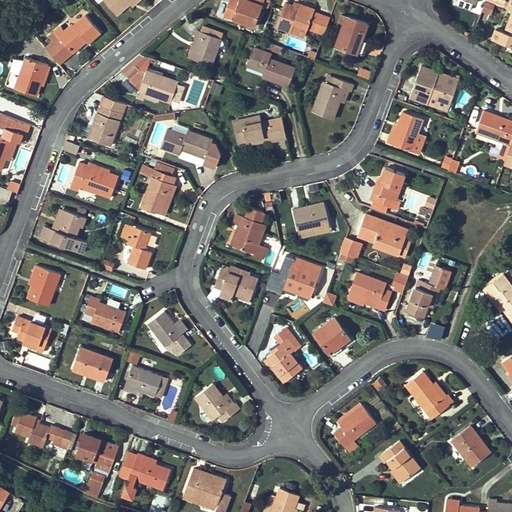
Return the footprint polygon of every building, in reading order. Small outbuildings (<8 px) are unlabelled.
[(104,0),(116,14),(129,3),(132,0),(104,0)] [(255,26),(263,5),(249,0),(239,0),(237,0),(229,0),(224,14),(255,26)] [(470,9),(473,2),(467,0),(457,0),(456,4),(470,9)] [(494,4),(485,1),(482,10),(490,13),(494,4)] [(314,9),(300,4),(299,7),(292,5),(285,2),(276,26),(290,32),(294,23),(307,28),(324,34),(330,18),(314,12),(314,9)] [(511,12),(505,32),(496,29),(492,39),(511,46),(509,49),(511,50),(511,12)] [(338,21),(344,23),(347,15),(341,13),(338,21)] [(367,23),(347,15),(344,23),(336,44),(354,51),(358,40),(362,42),(363,37),(362,37),(367,23)] [(71,48),(84,38),(86,42),(88,44),(101,33),(87,16),(75,25),(73,24),(66,30),(62,25),(49,36),(53,41),(67,58),(74,52),(71,48)] [(307,28),(294,23),(290,32),(304,37),(307,28)] [(220,37),(222,32),(203,25),(201,31),(220,37)] [(194,36),(196,37),(199,38),(192,58),(211,65),(222,38),(220,37),(201,31),(197,29),(194,36)] [(189,57),(192,58),(199,38),(196,37),(189,57)] [(74,52),(86,42),(84,38),(71,48),(74,52)] [(367,40),(368,55),(381,54),(380,38),(367,40)] [(358,52),(362,42),(358,40),(354,51),(358,52)] [(67,58),(53,41),(46,47),(60,64),(67,58)] [(289,85),(295,68),(270,58),(271,54),(254,47),(248,65),(264,71),(263,75),(289,85)] [(308,56),(315,58),(317,53),(310,50),(308,56)] [(132,60),(137,67),(146,59),(149,56),(140,53),(132,60)] [(15,87),(37,95),(41,83),(39,82),(43,71),(46,72),(48,64),(25,56),(24,61),(15,58),(5,84),(15,87)] [(137,67),(132,60),(121,69),(127,76),(137,67)] [(44,84),(50,65),(48,64),(46,72),(43,71),(39,82),(41,83),(44,84)] [(428,102),(431,95),(450,102),(456,86),(436,78),(438,75),(439,72),(421,65),(409,97),(427,103),(428,102)] [(369,77),(371,69),(359,66),(357,74),(369,77)] [(172,99),(173,96),(176,86),(177,83),(178,81),(146,70),(139,90),(159,97),(171,101),(172,99)] [(328,74),(325,81),(331,83),(334,76),(328,74)] [(457,82),(438,75),(436,78),(456,86),(457,82)] [(325,81),(323,81),(313,111),(333,118),(339,100),(344,88),(348,90),(351,91),(354,83),(334,76),(331,83),(325,81)] [(211,90),(219,93),(222,83),(214,80),(211,90)] [(184,85),(177,83),(176,86),(173,96),(172,99),(178,102),(184,85)] [(344,102),(348,90),(344,88),(339,100),(344,102)] [(158,100),(159,97),(139,90),(137,96),(144,99),(145,96),(158,100)] [(460,90),(456,102),(466,106),(470,93),(460,90)] [(125,103),(104,95),(101,105),(122,113),(125,103)] [(447,110),(450,102),(431,95),(428,102),(447,110)] [(91,138),(110,145),(122,113),(101,105),(92,126),(95,128),(91,138)] [(510,123),(497,118),(498,116),(483,110),(475,132),(505,142),(500,153),(507,156),(511,141),(511,120),(510,123)] [(403,111),(397,125),(394,135),(390,134),(387,142),(411,151),(418,134),(423,119),(403,111)] [(23,133),(11,128),(15,119),(0,113),(0,124),(6,126),(3,135),(0,134),(0,169),(1,170),(6,157),(13,139),(17,141),(20,142),(23,133)] [(268,135),(269,140),(269,141),(286,138),(282,117),(262,122),(260,115),(233,120),(237,141),(251,139),(268,135)] [(27,123),(15,119),(11,128),(23,133),(27,123)] [(168,128),(161,146),(180,153),(181,148),(206,157),(204,162),(217,166),(221,154),(216,143),(212,141),(212,139),(188,130),(186,135),(168,128)] [(68,133),(66,139),(73,142),(76,136),(68,133)] [(425,136),(418,134),(411,151),(419,153),(425,136)] [(252,143),(269,140),(268,135),(251,139),(252,143)] [(10,159),(17,141),(13,139),(6,157),(10,159)] [(73,142),(66,139),(63,147),(75,152),(78,144),(73,142)] [(81,144),(78,154),(89,158),(92,148),(81,144)] [(448,170),(451,162),(445,159),(442,168),(448,170)] [(451,162),(448,170),(455,173),(459,161),(452,159),(451,162)] [(96,167),(97,164),(89,162),(88,165),(80,161),(71,186),(80,189),(81,186),(82,183),(97,189),(96,191),(111,197),(119,176),(109,172),(96,167)] [(157,162),(154,169),(171,176),(174,168),(157,162)] [(143,165),(140,172),(153,177),(142,204),(156,210),(162,212),(173,185),(175,177),(171,176),(154,169),(143,165)] [(381,179),(376,192),(373,191),(370,199),(396,209),(399,201),(395,199),(405,173),(385,167),(381,179)] [(18,192),(20,184),(11,181),(8,188),(18,192)] [(81,186),(96,191),(97,189),(82,183),(81,186)] [(176,186),(173,185),(162,212),(166,214),(176,186)] [(282,201),(280,189),(270,192),(270,193),(277,192),(282,201)] [(272,203),(282,201),(277,192),(270,193),(272,203)] [(434,209),(437,200),(429,197),(425,206),(434,209)] [(300,207),(301,210),(325,204),(324,201),(300,207)] [(156,212),(156,210),(142,204),(141,207),(156,212)] [(298,232),(329,225),(325,204),(301,210),(300,207),(293,208),(298,232)] [(239,223),(231,244),(254,252),(253,254),(263,258),(267,248),(258,244),(266,224),(260,222),(264,212),(249,206),(245,217),(236,213),(233,221),(239,223)] [(53,227),(57,229),(64,208),(60,207),(53,227)] [(87,240),(75,236),(70,234),(74,223),(79,225),(82,226),(86,216),(64,208),(57,229),(53,227),(45,224),(41,236),(83,251),(87,240)] [(374,241),(391,247),(390,251),(399,254),(405,239),(408,229),(365,214),(357,235),(374,241)] [(127,240),(126,242),(134,245),(132,253),(128,262),(145,268),(152,251),(145,248),(151,232),(124,222),(118,237),(127,240)] [(70,234),(75,236),(79,225),(74,223),(70,234)] [(331,231),(329,225),(298,232),(299,238),(331,231)] [(354,255),(357,257),(362,243),(346,237),(341,251),(342,251),(354,255)] [(411,242),(405,239),(399,254),(406,256),(411,242)] [(373,244),(390,251),(391,247),(374,241),(373,244)] [(123,250),(132,253),(134,245),(126,242),(123,250)] [(427,267),(430,251),(422,249),(418,265),(427,267)] [(354,255),(342,251),(339,258),(351,262),(354,255)] [(103,257),(100,265),(113,269),(115,260),(103,257)] [(403,290),(411,263),(400,259),(391,287),(403,290)] [(324,297),(334,265),(324,262),(314,293),(324,297)] [(32,273),(36,274),(33,284),(28,297),(49,305),(60,273),(36,264),(32,273)] [(230,267),(223,264),(214,285),(221,288),(219,294),(231,299),(234,291),(251,297),(258,277),(250,274),(240,271),(239,275),(228,271),(230,267)] [(239,275),(240,271),(250,274),(250,272),(231,264),(230,267),(228,271),(239,275)] [(290,267),(284,265),(276,287),(283,290),(285,287),(286,284),(299,289),(298,292),(311,297),(319,273),(299,265),(297,270),(290,267)] [(416,286),(407,310),(423,316),(428,304),(432,292),(437,294),(440,286),(445,288),(451,270),(436,265),(429,282),(419,279),(416,286)] [(377,307),(385,310),(392,292),(384,289),(387,283),(357,272),(350,291),(366,297),(379,302),(377,307)] [(504,309),(511,319),(511,286),(502,274),(483,289),(490,298),(493,296),(504,309)] [(111,286),(109,293),(116,296),(119,289),(111,286)] [(333,303),(336,293),(327,289),(323,299),(333,303)] [(251,297),(234,291),(231,299),(235,301),(237,296),(249,300),(251,297)] [(377,307),(379,302),(366,297),(350,291),(348,296),(377,307)] [(437,294),(432,292),(428,304),(433,305),(437,294)] [(119,332),(127,311),(100,301),(101,298),(91,294),(84,312),(93,316),(91,322),(119,332)] [(504,309),(493,296),(490,298),(501,312),(504,309)] [(170,342),(179,353),(191,344),(182,332),(174,322),(165,310),(147,322),(164,346),(170,342)] [(26,345),(43,351),(52,328),(17,315),(12,328),(19,331),(17,336),(24,339),(28,340),(26,345)] [(327,349),(337,342),(340,345),(343,343),(342,342),(349,337),(335,317),(315,331),(327,349)] [(180,318),(174,322),(182,332),(187,328),(180,318)] [(426,334),(442,337),(445,322),(429,319),(426,334)] [(275,335),(280,343),(281,342),(283,344),(273,352),(267,356),(274,367),(285,380),(301,368),(291,353),(301,346),(288,329),(285,328),(275,335)] [(283,344),(281,342),(280,343),(271,349),(273,352),(283,344)] [(340,345),(337,342),(327,349),(332,356),(342,349),(340,345)] [(80,346),(72,368),(105,380),(113,358),(80,346)] [(132,351),(128,360),(136,363),(140,354),(132,351)] [(510,373),(511,374),(511,353),(502,361),(510,373)] [(272,368),(274,367),(267,356),(264,358),(272,368)] [(124,387),(131,389),(132,386),(143,391),(155,395),(162,375),(132,363),(124,387)] [(448,393),(446,394),(443,397),(433,383),(423,370),(406,384),(427,410),(433,406),(438,413),(454,400),(448,393)] [(167,376),(162,375),(155,395),(160,397),(167,376)] [(380,377),(375,381),(380,387),(385,383),(380,377)] [(433,383),(443,397),(446,394),(436,381),(433,383)] [(234,403),(230,406),(222,396),(212,383),(195,396),(213,419),(218,415),(223,421),(240,408),(235,402),(234,403)] [(234,403),(226,393),(222,396),(230,406),(234,403)] [(333,431),(345,445),(353,439),(376,421),(363,404),(339,422),(342,425),(333,431)] [(432,417),(438,413),(433,406),(427,410),(432,417)] [(12,424),(17,425),(21,415),(16,414),(12,424)] [(452,439),(472,465),(490,451),(470,425),(452,439)] [(74,431),(59,426),(52,443),(67,448),(74,431)] [(74,431),(67,448),(71,450),(77,433),(74,431)] [(108,474),(117,450),(99,443),(101,440),(101,438),(84,432),(76,453),(97,461),(95,468),(93,468),(88,481),(102,486),(107,473),(108,474)] [(345,445),(349,452),(357,446),(353,439),(345,445)] [(101,440),(99,443),(117,450),(119,446),(101,440)] [(388,459),(393,467),(404,480),(420,467),(399,440),(379,455),(384,461),(388,459)] [(134,486),(136,479),(164,489),(171,469),(156,463),(143,459),(145,455),(138,453),(129,478),(130,478),(128,484),(126,483),(123,493),(133,497),(136,487),(134,486)] [(145,455),(143,459),(156,463),(157,459),(145,455)] [(224,511),(230,495),(222,492),(227,479),(214,474),(212,479),(201,474),(203,471),(193,467),(183,495),(217,508),(214,511),(224,511)] [(400,482),(404,480),(393,467),(390,469),(400,482)] [(255,500),(261,481),(251,477),(245,497),(255,500)] [(84,491),(98,497),(102,486),(88,481),(84,491)] [(0,506),(9,492),(0,486),(0,506)] [(296,506),(298,500),(300,494),(280,487),(269,511),(302,511),(304,510),(296,506)] [(489,498),(487,511),(511,511),(511,502),(497,501),(497,499),(489,498)] [(247,511),(252,501),(244,499),(238,511),(247,511)] [(296,506),(304,510),(302,511),(304,511),(305,510),(303,509),(306,503),(298,500),(296,506)] [(479,507),(458,504),(446,503),(445,511),(487,511),(479,510),(479,507)]
